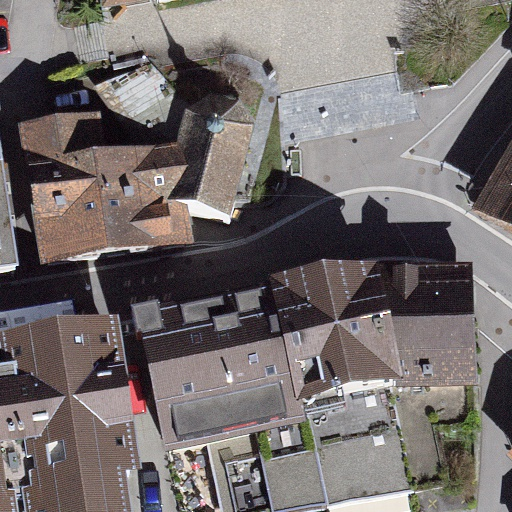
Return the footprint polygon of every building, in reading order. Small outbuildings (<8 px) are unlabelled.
[(177,156),(187,117),(148,71),(100,93),(121,122),(132,122),(153,160),(177,156)] [(166,207),(179,211),(230,225),(253,131),(238,107),(211,101),(187,117),(177,156),(172,181),(166,207)] [(38,201),(172,181),(177,156),(153,160),(91,169),(85,131),(29,139),(38,201)] [(0,175),(0,255),(13,254),(0,175)] [(511,178),(510,177),(485,216),(511,231),(511,178)] [(172,181),(38,201),(48,265),(184,246),(179,211),(166,207),(172,181)] [(13,254),(0,255),(0,279),(15,277),(13,254)] [(403,433),(435,433),(475,430),(468,277),(391,280),(373,283),(396,390),(403,433)] [(278,300),(305,407),(396,390),(373,283),(278,294),(278,300)] [(305,407),(278,300),(152,327),(149,320),(133,323),(137,348),(146,346),(170,456),(209,448),(223,509),(228,511),(232,511),(244,509),(244,511),(326,511),(326,509),(305,407)] [(0,511),(119,511),(115,479),(131,476),(108,334),(9,351),(13,380),(0,381),(0,511)] [(305,407),(326,509),(345,508),(414,493),(403,433),(396,390),(305,407)] [(435,433),(403,433),(414,493),(445,487),(435,433)]
